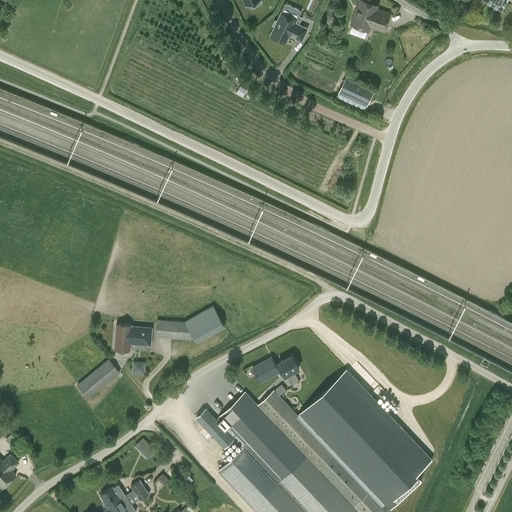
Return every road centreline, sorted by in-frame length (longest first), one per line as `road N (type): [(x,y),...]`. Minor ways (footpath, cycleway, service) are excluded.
road 1 (unclassified): [(459,50),(411,92),(368,211),(357,221),(0,55)]
road 2 (unclassified): [(19,511),(40,490),(122,441),(195,373),(328,296),(511,388)]
